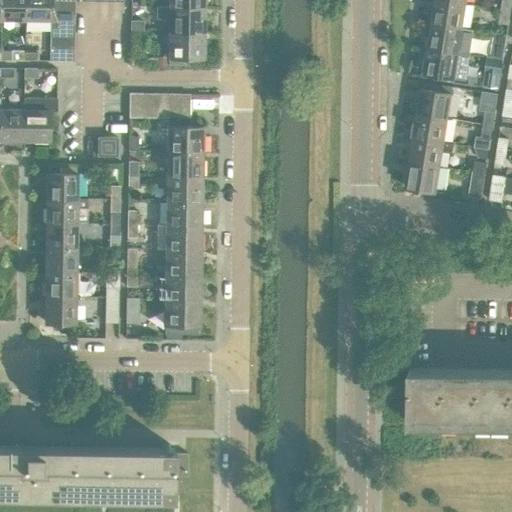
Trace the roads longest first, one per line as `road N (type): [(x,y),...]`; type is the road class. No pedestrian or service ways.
road 1 (residential): [(239,363),(244,0)]
road 2 (residential): [(358,511),(362,210)]
road 3 (residential): [(8,360),(239,363)]
road 4 (residential): [(362,210),(365,0)]
road 5 (residential): [(511,235),(362,210)]
road 6 (residential): [(237,511),(239,363)]
